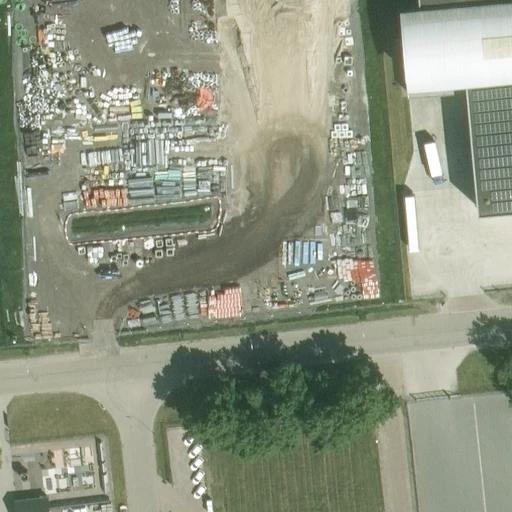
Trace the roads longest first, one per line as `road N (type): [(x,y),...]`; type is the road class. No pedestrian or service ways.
road 1 (unclassified): [(511,325),(130,371)]
road 2 (unclassified): [(147,511),(130,371)]
road 3 (unclassified): [(130,371),(0,385)]
